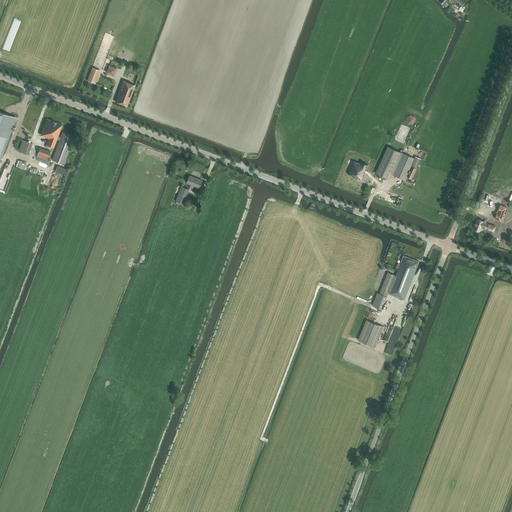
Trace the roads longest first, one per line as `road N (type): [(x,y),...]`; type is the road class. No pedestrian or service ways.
road 1 (secondary): [(448,246),(0,76)]
road 2 (unclassified): [(348,511),(448,246)]
road 3 (tertiary): [(448,246),(511,78)]
